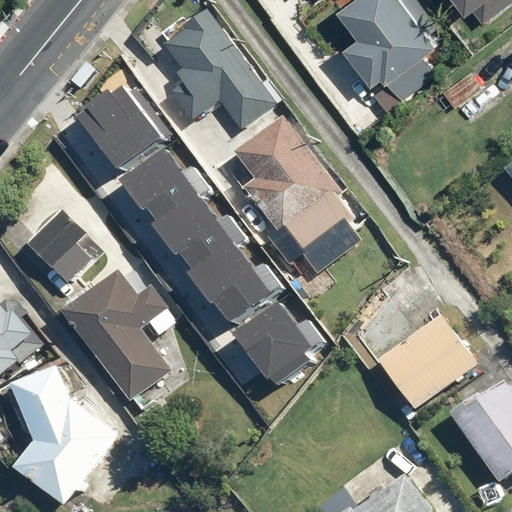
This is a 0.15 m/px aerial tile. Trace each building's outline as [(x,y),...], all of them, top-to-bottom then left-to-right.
[(443,45),(406,0),(358,0),(344,11),(365,38),(347,52),(376,87),(385,80),(404,103),(441,73),(428,57),(443,45)] [(511,0),(460,0),(471,14),(478,9),(488,22),(511,5),(511,0)] [(282,103),(212,8),(190,24),(185,17),(164,32),(172,44),(162,52),(186,84),(176,91),(199,122),(224,104),(244,131),(282,103)] [(487,88),(474,70),(444,92),(456,109),(487,88)] [(350,194),(288,117),(238,156),(260,183),(252,190),(310,263),(361,222),(343,200),(350,194)] [(145,190),(114,211),(167,286),(182,276),(195,295),(232,270),(223,257),(229,253),(221,242),(242,227),(222,199),(213,205),(202,189),(163,216),(145,190)] [(93,235),(67,209),(30,246),(72,288),(96,264),(80,248),(93,235)] [(432,289),(412,267),(384,293),(404,315),(432,289)] [(122,270),(63,315),(132,406),(140,401),(147,411),(190,379),(160,340),(180,325),(171,314),(174,312),(155,286),(142,296),(122,270)] [(258,292),(245,274),(225,289),(239,307),(258,292)] [(7,305),(0,297),(0,384),(2,387),(50,343),(12,300),(7,305)] [(482,365),(444,317),(381,365),(419,414),(482,365)] [(123,435),(76,402),(66,370),(17,388),(39,447),(19,474),(71,510),(123,435)] [(472,406),(456,417),(504,488),(511,482),(511,384),(509,380),(495,390),(488,379),(465,396),(472,406)] [(0,422),(0,453),(0,454),(16,439),(0,422)] [(347,490),(319,511),(433,511),(407,476),(361,510),(347,490)]
